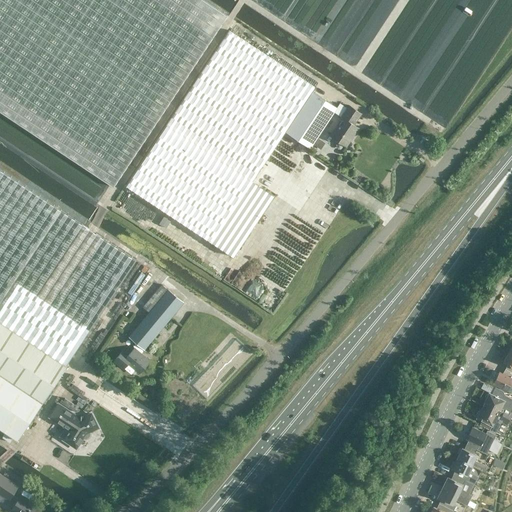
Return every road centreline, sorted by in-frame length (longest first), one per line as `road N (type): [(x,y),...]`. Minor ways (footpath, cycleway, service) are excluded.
road 1 (unclassified): [(130,511),(288,345),(511,81)]
road 2 (primary): [(511,155),(243,480)]
road 3 (primary): [(274,511),(511,176)]
road 4 (tertiary): [(400,511),(511,297)]
road 5 (track): [(243,0),(441,128)]
